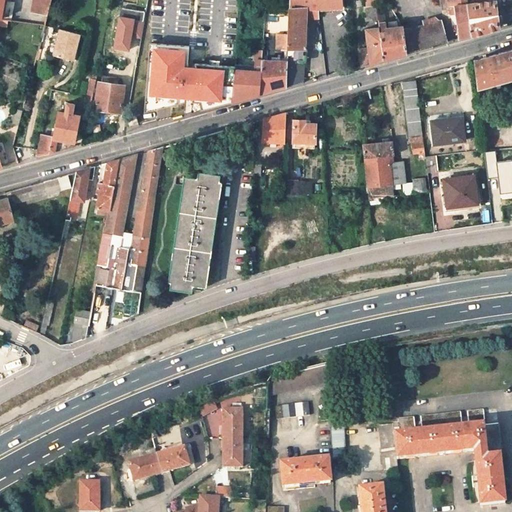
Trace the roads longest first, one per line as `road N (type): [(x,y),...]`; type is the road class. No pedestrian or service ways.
road 1 (motorway): [(0,474),(118,412),(224,369),(349,331),(511,302)]
road 2 (motorway): [(511,283),(273,332),(120,386),(0,446)]
road 3 (secondary): [(0,180),(511,37)]
road 4 (unclassified): [(511,233),(271,283),(56,364)]
road 5 (unknown): [(235,113),(225,273)]
